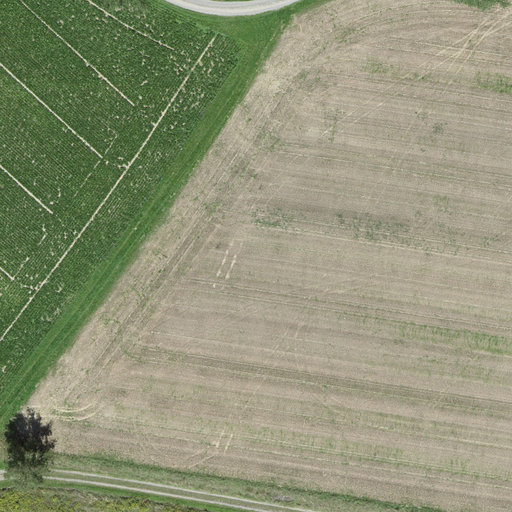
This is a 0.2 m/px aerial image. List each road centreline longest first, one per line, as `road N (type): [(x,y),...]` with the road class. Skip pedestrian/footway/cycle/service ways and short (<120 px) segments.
road 1 (track): [(300,0),(47,391),(0,443)]
road 2 (track): [(299,511),(83,478),(0,484)]
